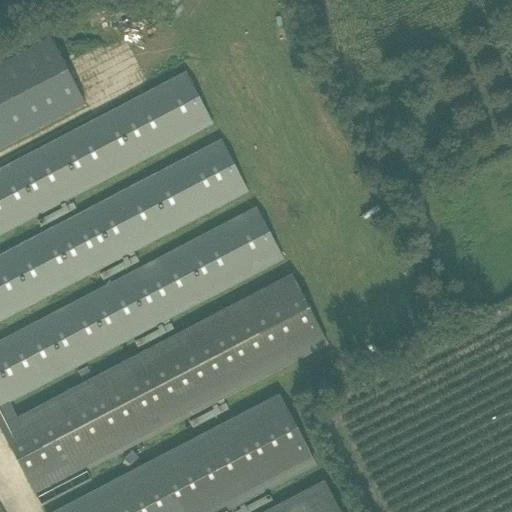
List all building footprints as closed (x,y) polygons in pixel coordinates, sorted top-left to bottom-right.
[(0,66),(0,152),(88,107),(53,39),(0,66)] [(0,235),(213,124),(187,72),(0,169),(0,235)] [(223,142),(0,257),(0,321),(249,191),(223,142)] [(258,209),(0,343),(0,407),(10,402),(284,259),(258,209)] [(19,420),(10,402),(0,407),(0,427),(36,497),(328,345),(293,277),(19,420)] [(438,295),(410,311),(419,327),(447,312),(438,295)] [(338,511),(325,485),(272,511),(222,511),(315,464),(280,396),(57,511),(338,511)]
